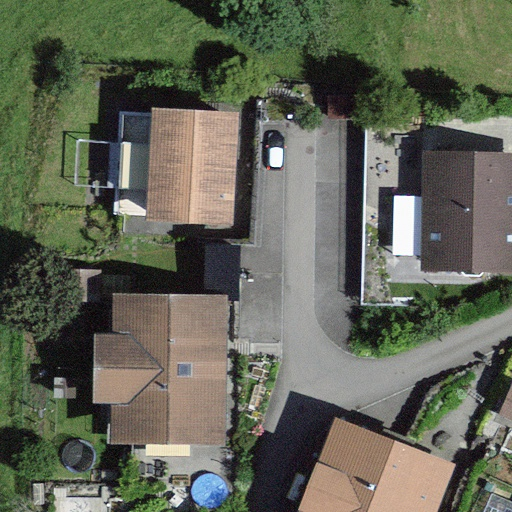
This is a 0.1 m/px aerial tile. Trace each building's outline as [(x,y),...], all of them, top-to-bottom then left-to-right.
[(224,220),(229,118),(120,112),(114,214),(224,220)] [(456,265),(465,275),(479,275),(490,265),(511,265),(511,160),(431,159),(429,264),(456,265)] [(211,427),(212,312),(127,311),(126,345),(109,345),(109,391),(126,391),(125,426),(211,427)] [(511,385),(510,385),(493,421),(511,430),(511,385)] [(420,511),(435,476),(333,435),(302,511),(420,511)]
